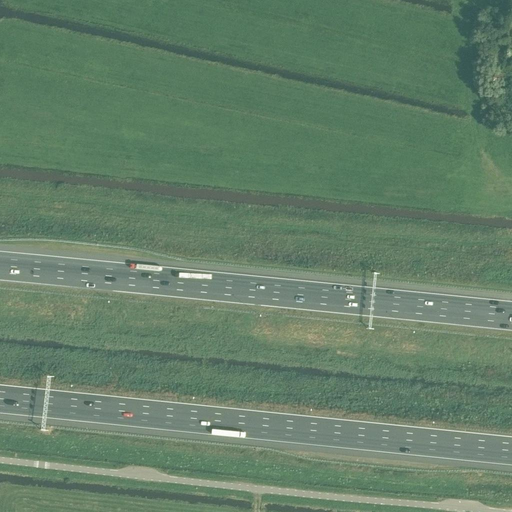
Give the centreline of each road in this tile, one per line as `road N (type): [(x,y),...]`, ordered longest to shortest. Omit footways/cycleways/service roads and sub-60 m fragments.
road 1 (motorway): [(0,399),(511,451)]
road 2 (motorway): [(511,316),(0,267)]
road 3 (unclassified): [(493,511),(0,460)]
